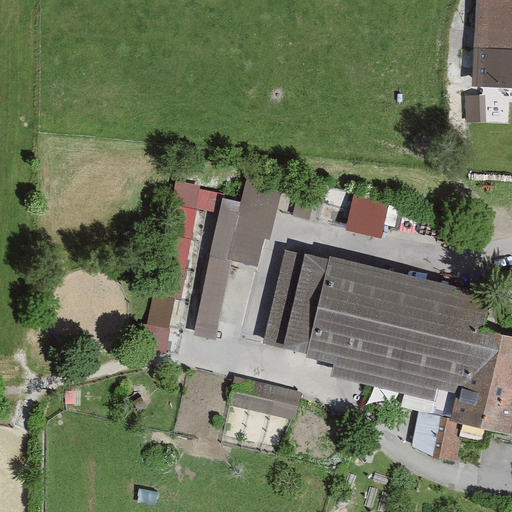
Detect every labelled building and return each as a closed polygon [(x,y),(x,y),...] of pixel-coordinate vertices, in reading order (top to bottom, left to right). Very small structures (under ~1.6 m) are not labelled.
[(511,0),(476,0),(476,84),(511,85),(511,0)] [(283,183),(228,171),(194,331),(216,338),(230,260),(258,264),(264,236),(270,236),(283,183)] [(201,183),(174,178),(139,347),(169,350),(201,183)] [(392,196),(357,189),(347,227),(383,235),(392,196)] [(444,415),(510,431),(511,423),(511,332),(478,324),(485,294),(285,246),(261,347),(449,393),(444,415)] [(233,375),(227,403),(293,417),(299,392),(233,375)]
